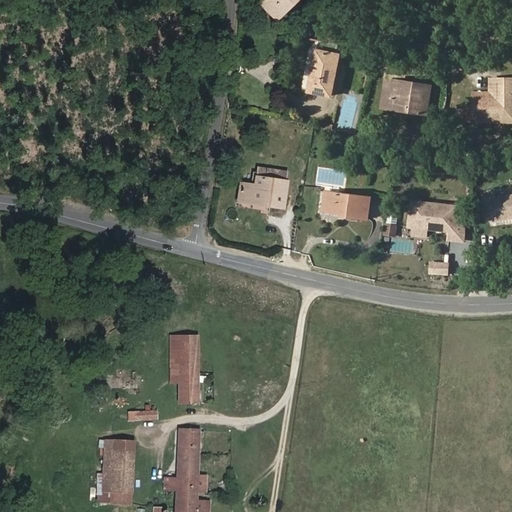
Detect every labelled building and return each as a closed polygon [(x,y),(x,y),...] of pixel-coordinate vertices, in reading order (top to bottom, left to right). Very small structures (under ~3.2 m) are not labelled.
[(266,0),(261,5),(277,20),(296,0),(266,0)] [(335,36),(323,34),(321,41),(334,44),(335,36)] [(309,91),(331,96),(339,56),(337,55),(339,45),(334,44),(321,41),(318,41),(309,91)] [(505,109),(511,109),(511,79),(497,80),(497,100),(482,100),(481,112),(474,113),(474,123),(505,123),(505,109)] [(408,111),(426,115),(430,93),(414,90),(415,84),(395,80),(395,83),(386,82),(382,107),(396,109),(396,104),(408,106),(408,111)] [(490,92),(474,93),(474,113),(481,112),(482,100),(497,100),(497,80),(490,80),(490,92)] [(430,93),(431,87),(415,84),(414,90),(430,93)] [(269,207),(282,209),(287,177),(255,171),(254,178),(253,186),(249,185),(241,183),(239,196),(265,201),(264,203),(270,204),(269,207)] [(348,216),(368,219),(371,198),(329,192),(326,211),(341,213),(348,214),(348,216)] [(511,195),(495,197),(494,192),(483,194),(487,221),(511,217),(511,195)] [(239,196),(238,201),(269,207),(270,204),(264,203),(265,201),(239,196)] [(427,228),(456,231),(458,207),(413,202),(410,226),(413,226),(412,235),(427,237),(427,228)] [(385,234),(394,235),(396,225),(386,224),(385,234)] [(414,251),(415,240),(394,239),(394,249),(414,251)] [(449,273),(450,260),(431,260),(430,272),(449,273)] [(171,337),(171,383),(179,383),(179,337),(171,337)] [(179,404),(197,404),(197,337),(179,337),(179,383),(179,404)] [(129,421),(156,420),(156,412),(129,414),(129,421)] [(200,432),(179,431),(177,458),(198,461),(200,432)] [(108,504),(130,505),(133,454),(115,453),(116,442),(105,442),(103,492),(109,493),(108,504)] [(133,454),(133,443),(116,442),(115,453),(133,454)] [(166,490),(176,491),(176,497),(197,500),(198,461),(177,458),(176,480),(167,480),(166,490)] [(176,497),(174,511),(196,511),(197,502),(197,500),(176,497)]
